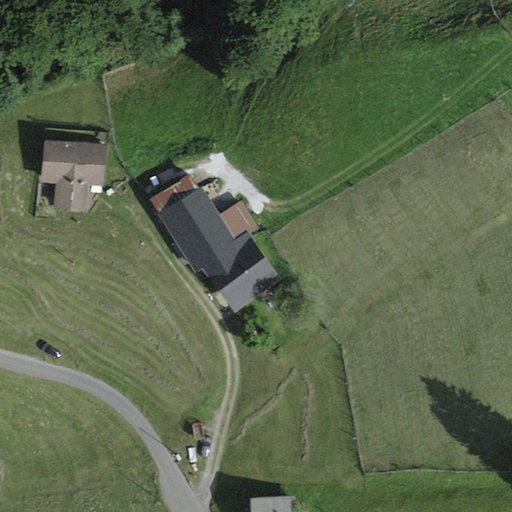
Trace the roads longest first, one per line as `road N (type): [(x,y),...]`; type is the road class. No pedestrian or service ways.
road 1 (track): [(195,509),(230,400),(231,350),(209,304),(158,244)]
road 2 (tertiary): [(0,359),(114,396),(145,429),(197,511)]
